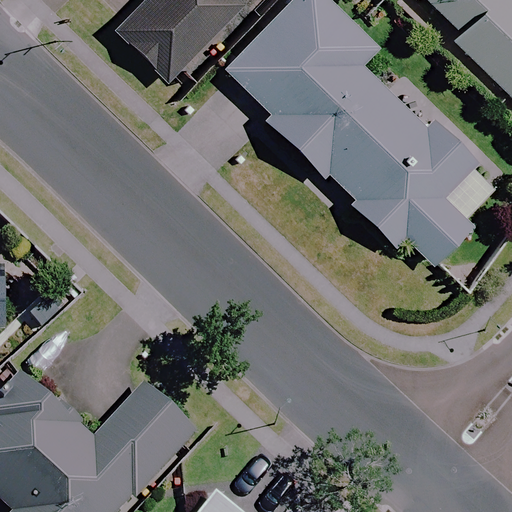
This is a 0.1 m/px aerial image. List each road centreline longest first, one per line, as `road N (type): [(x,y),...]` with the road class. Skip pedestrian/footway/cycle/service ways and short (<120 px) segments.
road 1 (tertiary): [(426,484),(0,67)]
road 2 (residential): [(426,484),(511,374)]
